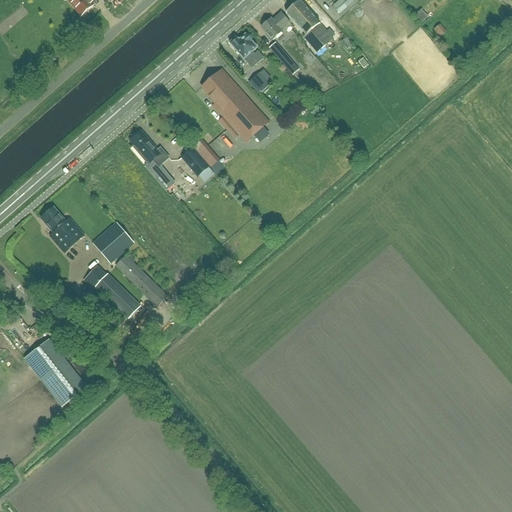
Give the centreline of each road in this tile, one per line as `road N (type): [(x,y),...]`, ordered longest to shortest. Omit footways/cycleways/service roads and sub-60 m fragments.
road 1 (unclassified): [(256,511),(141,382),(35,308),(0,271)]
road 2 (primary): [(0,217),(248,0)]
road 3 (unclassified): [(0,132),(152,0)]
